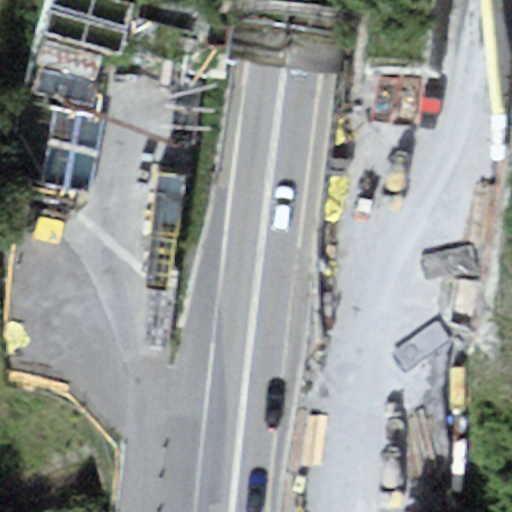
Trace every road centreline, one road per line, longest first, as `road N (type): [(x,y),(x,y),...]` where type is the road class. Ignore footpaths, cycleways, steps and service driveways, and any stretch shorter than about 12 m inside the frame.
road 1 (trunk): [(291,0),(232,511)]
road 2 (track): [(114,125),(155,280),(136,511)]
